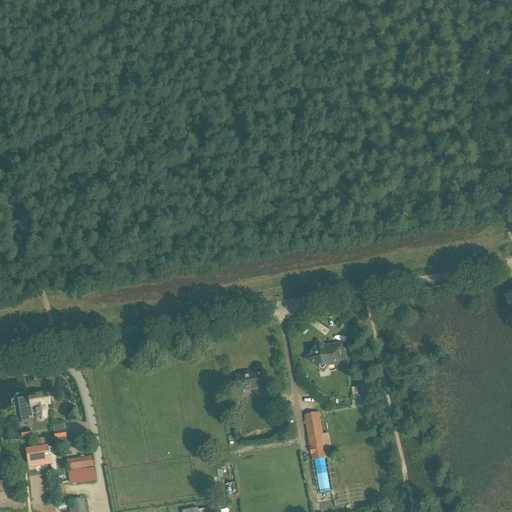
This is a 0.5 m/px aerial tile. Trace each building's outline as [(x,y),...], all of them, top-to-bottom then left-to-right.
[(308,357),(307,359),(316,365),(317,364),(320,366),(328,365),(329,366),(334,365),(335,364),(345,362),(342,344),(330,346),(330,347),(326,348),(319,343),(313,350),(311,351),(308,355),(308,357)] [(235,378),(237,392),(252,389),(252,387),(260,385),(258,376),(258,374),(257,374),(247,376),(246,372),(239,374),(240,377),(235,378)] [(49,404),(47,392),(28,395),(28,396),(22,397),(23,404),(20,404),(23,422),(21,422),(21,423),(30,421),(29,414),(35,413),(36,417),(39,420),(42,420),(44,419),(46,416),(46,413),(45,404),(49,404)] [(231,407),(237,406),(235,392),(229,393),(231,407)] [(311,454),(326,452),(319,412),(304,415),(311,454)] [(54,431),(55,438),(66,437),(65,429),(54,431)] [(47,445),(25,449),(28,468),(35,467),(34,461),(43,459),(44,465),(50,464),(47,445)] [(326,452),(311,454),(318,494),(333,491),(326,452)] [(92,456),(66,461),(70,485),(96,481),(92,456)] [(69,501),(70,511),(85,511),(83,499),(69,501)]
